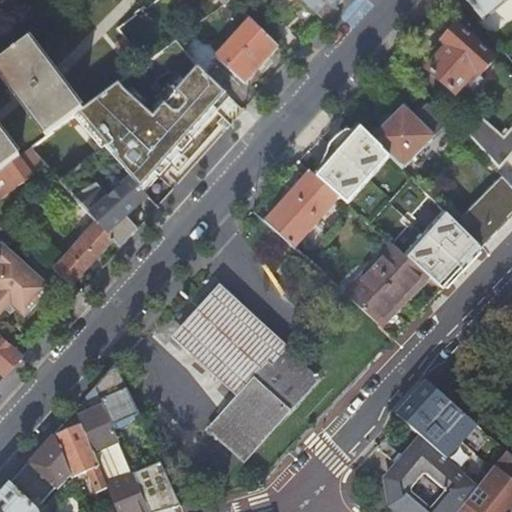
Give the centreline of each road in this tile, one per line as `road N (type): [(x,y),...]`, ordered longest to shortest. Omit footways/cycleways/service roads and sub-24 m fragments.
road 1 (secondary): [(393,0),(0,440)]
road 2 (residential): [(511,263),(289,499)]
